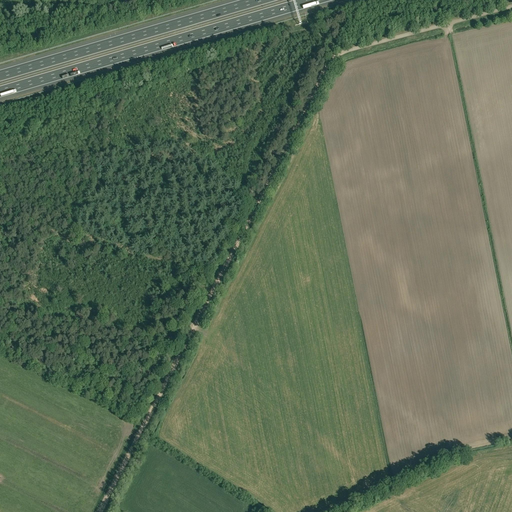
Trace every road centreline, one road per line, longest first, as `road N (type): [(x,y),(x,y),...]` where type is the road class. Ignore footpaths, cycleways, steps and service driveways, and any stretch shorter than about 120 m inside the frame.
road 1 (track): [(98,511),(335,57)]
road 2 (motorway): [(0,91),(314,0)]
road 3 (motorway): [(259,0),(0,75)]
road 4 (unclassified): [(511,6),(335,57)]
